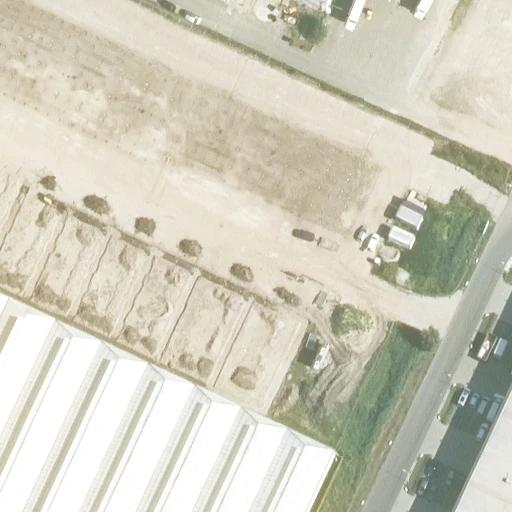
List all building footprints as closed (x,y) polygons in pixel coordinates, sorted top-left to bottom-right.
[(0,0),(0,95),(145,163),(183,80),(10,0),(0,0)] [(511,0),(260,0),(455,91),(475,48),(511,64),(511,0)] [(200,87),(167,158),(344,240),(377,170),(200,87)] [(0,181),(0,297),(261,420),(305,326),(0,181)] [(309,511),(335,457),(0,300),(0,511),(309,511)] [(511,511),(511,405),(511,407),(508,406),(489,448),(491,450),(462,511),(511,511)]
